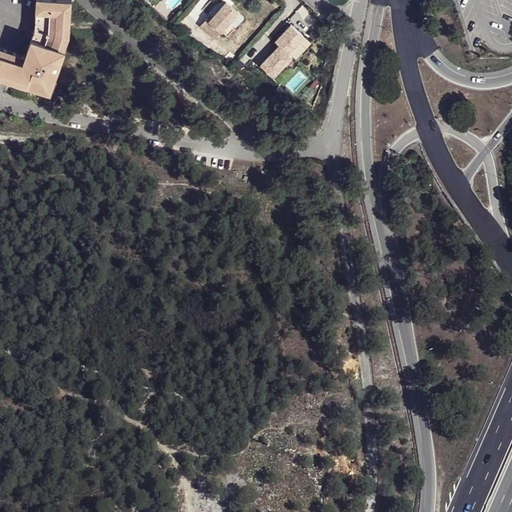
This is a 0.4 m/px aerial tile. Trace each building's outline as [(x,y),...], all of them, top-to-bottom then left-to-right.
[(0,76),(51,94),(70,36),(72,0),(37,0),(36,29),(26,58),(24,63),(3,56),(0,55),(0,76)] [(209,17),(203,23),(218,37),(241,10),(228,0),(212,19),(209,17)] [(309,35),(292,20),(274,39),(276,42),(291,54),(309,35)] [(291,54),(276,42),(254,64),(273,80),(295,57),(291,54)] [(0,55),(3,56),(24,63),(26,58),(0,48),(0,55)]
